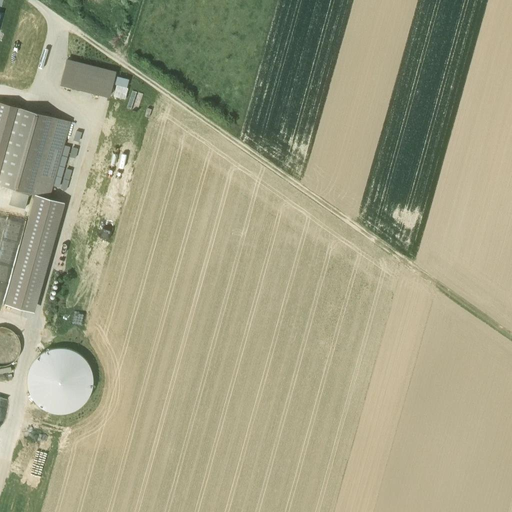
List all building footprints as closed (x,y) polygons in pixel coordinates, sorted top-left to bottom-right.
[(115,72),(67,60),(61,84),(109,96),(115,72)] [(114,96),(125,99),(129,83),(118,80),(114,96)] [(0,156),(14,106),(0,101),(0,156)] [(59,118),(14,106),(0,156),(0,184),(38,195),(59,118)] [(59,118),(38,195),(49,198),(70,121),(59,118)] [(49,198),(38,195),(7,303),(30,309),(60,201),(49,198)] [(462,199),(448,254),(459,256),(472,202),(462,199)] [(94,274),(103,275),(104,251),(96,250),(94,274)] [(345,338),(361,281),(352,278),(336,335),(345,338)] [(19,354),(20,347),(19,339),(14,332),(8,328),(0,327),(0,326),(0,366),(1,367),(8,365),(15,361),(19,354)] [(70,370),(64,378),(46,377),(40,385),(31,385),(31,396),(37,401),(39,399),(44,403),(42,406),(49,411),(77,413),(93,390),(94,371),(70,370)]
